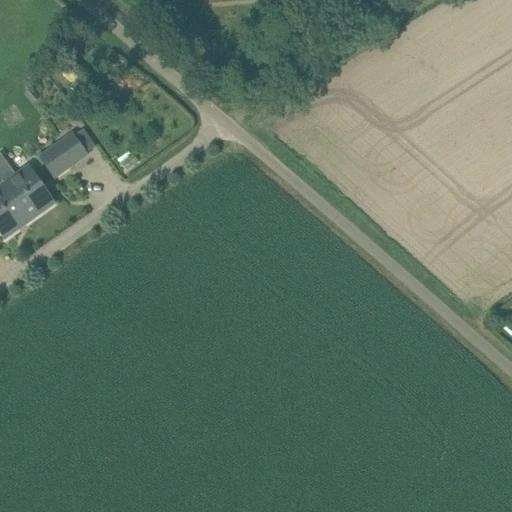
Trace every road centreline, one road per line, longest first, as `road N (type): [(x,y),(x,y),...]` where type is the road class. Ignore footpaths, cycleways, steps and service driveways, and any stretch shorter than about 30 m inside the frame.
road 1 (unclassified): [(511,373),(226,125)]
road 2 (unclassified): [(0,285),(226,125)]
road 3 (unclassified): [(226,125),(82,0)]
